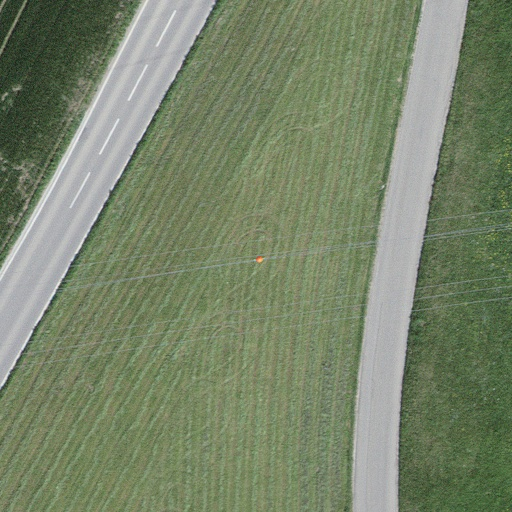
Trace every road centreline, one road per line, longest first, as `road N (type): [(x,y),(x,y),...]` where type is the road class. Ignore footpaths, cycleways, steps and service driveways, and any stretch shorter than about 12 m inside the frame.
road 1 (unclassified): [(446,0),(385,348),(379,511)]
road 2 (tertiary): [(180,0),(0,332)]
